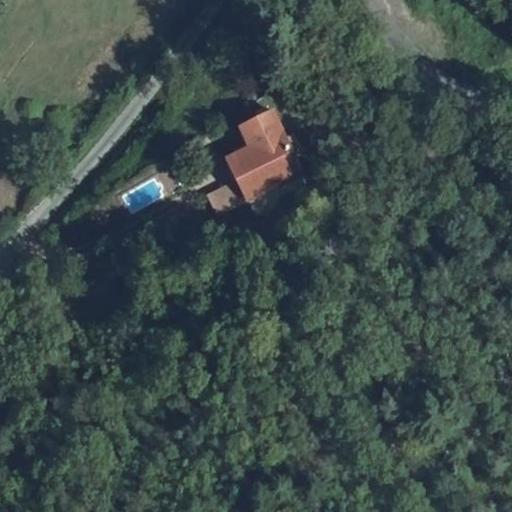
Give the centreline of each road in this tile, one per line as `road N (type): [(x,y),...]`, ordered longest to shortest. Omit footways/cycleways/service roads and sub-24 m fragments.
road 1 (unclassified): [(218,0),(0,275)]
road 2 (tertiary): [(511,100),(440,82),(368,0)]
